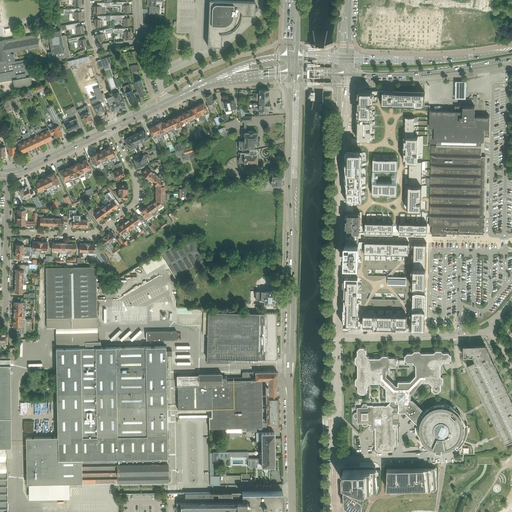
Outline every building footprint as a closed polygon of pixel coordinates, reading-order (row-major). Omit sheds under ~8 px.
[(147,0),(147,6),(150,7),(150,10),(155,10),(159,11),(160,7),(155,6),(155,0),(147,0)] [(221,46),(221,43),(221,33),(223,33),(225,32),(227,32),(229,31),(231,31),(233,30),(234,28),(236,27),(237,26),(238,24),(239,22),(240,20),(240,19),(241,17),(241,15),(255,15),(255,11),(257,9),(258,8),(258,7),(257,7),(257,6),(256,6),(255,6),(255,2),(250,2),(209,0),(208,46),(212,46),(212,47),(212,48),(213,49),(214,49),(215,49),(217,46),(221,46)] [(96,6),(94,6),(94,13),(105,13),(105,7),(111,7),(111,2),(96,3),(96,6)] [(126,2),(111,2),(111,7),(120,7),(120,12),(122,11),(122,12),(130,12),(129,5),(126,5),(126,2)] [(79,8),(74,8),(63,9),(63,14),(72,13),(72,18),(74,18),(74,19),(81,19),(81,11),(79,11),(79,8)] [(103,20),(112,20),(112,15),(97,16),(97,19),(94,19),(94,27),(102,26),(102,25),(104,25),(103,20)] [(122,15),(112,15),(112,20),(120,20),(121,25),(122,25),(123,26),(130,25),(130,18),(127,18),(127,15),(122,15)] [(74,23),(65,25),(66,30),(72,29),(72,33),(76,33),(76,34),(79,33),(84,32),(82,25),(79,25),(79,22),(74,23)] [(106,34),(113,32),(113,28),(112,27),(99,30),(99,34),(97,34),(98,42),(105,40),(105,39),(107,38),(106,34)] [(127,28),(113,28),(113,32),(113,33),(121,33),(121,38),(123,38),(123,39),(131,39),(130,31),(128,31),(127,28)] [(69,57),(66,38),(65,35),(61,36),(60,30),(48,32),(49,37),(41,38),(42,43),(50,42),(51,51),(48,52),(49,61),(69,57)] [(0,81),(13,79),(14,88),(32,85),(30,76),(29,76),(29,74),(30,73),(29,71),(32,70),(31,68),(30,61),(31,61),(30,56),(23,58),(24,60),(15,61),(14,54),(10,53),(10,51),(38,46),(37,39),(37,36),(36,34),(31,35),(6,39),(0,40),(0,70),(0,73),(0,72),(0,81)] [(76,42),(77,47),(79,46),(79,47),(86,46),(85,39),(82,39),(81,36),(68,38),(69,43),(76,42)] [(110,67),(106,57),(101,59),(105,69),(110,67)] [(141,79),(135,81),(140,96),(146,93),(141,79)] [(467,81),(455,81),(455,98),(466,98),(467,81)] [(126,85),(123,87),(127,96),(129,101),(132,99),(132,100),(136,98),(139,97),(136,92),(133,93),(131,88),(128,89),(126,85)] [(97,98),(91,101),(97,114),(104,110),(100,102),(104,101),(99,87),(94,89),(97,98)] [(358,115),(358,139),(371,140),(371,139),(375,140),(375,139),(372,139),(373,129),(375,129),(374,129),(375,129),(376,101),(375,101),(375,102),(373,101),(373,94),(373,91),(372,91),(359,90),(359,99),(358,107),(358,115)] [(123,101),(124,101),(122,96),(121,96),(119,91),(113,94),(113,96),(114,97),(119,107),(125,105),(123,101)] [(382,104),(382,105),(383,105),(386,105),(389,105),(390,105),(393,105),(397,105),(400,105),(401,105),(404,105),(407,105),(408,105),(411,105),(415,105),(418,105),(418,106),(419,106),(419,105),(422,106),(424,106),(425,106),(425,105),(425,102),(425,101),(425,98),(425,94),(425,93),(425,92),(423,92),(422,92),(419,92),(415,92),(412,92),(411,92),(408,92),(405,92),(404,92),(401,92),(397,92),(397,91),(397,92),(394,91),(393,91),(390,91),(387,91),(386,91),(383,91),(382,91),(382,92),(382,93),(382,94),(382,97),(382,100),(382,101),(382,104)] [(208,104),(212,113),(216,111),(212,103),(218,100),(216,95),(213,97),(211,93),(205,96),(209,103),(208,104)] [(113,94),(104,98),(107,103),(110,108),(111,107),(112,110),(119,107),(114,97),(113,96),(113,94)] [(232,110),(237,108),(234,98),(232,99),(231,98),(228,99),(232,110)] [(232,110),(228,99),(225,99),(225,101),(222,101),(225,112),(231,110),(232,110)] [(4,105),(7,112),(13,110),(12,108),(9,100),(5,102),(5,104),(4,105)] [(203,102),(197,105),(203,119),(206,118),(204,115),(208,113),(207,110),(206,108),(203,102)] [(269,108),(269,104),(259,103),(253,103),(252,104),(252,106),(253,107),(253,110),(259,110),(259,114),(266,114),(266,110),(268,110),(268,108),(269,108)] [(87,105),(84,106),(77,110),(79,113),(80,112),(81,113),(80,113),(80,114),(80,115),(81,116),(82,119),(83,118),(86,123),(93,120),(90,115),(91,115),(89,111),(90,111),(87,105)] [(190,109),(183,113),(189,125),(192,124),(191,122),(195,120),(194,118),(195,117),(196,119),(199,117),(201,121),(203,119),(197,105),(191,108),(191,109),(190,109)] [(486,176),(486,166),(486,162),(486,156),(482,156),(482,141),(484,141),(484,136),(486,136),(489,136),(490,121),(490,116),(485,116),(475,116),(475,106),(462,105),(458,105),(455,105),(455,110),(430,110),(430,118),(430,122),(429,134),(429,139),(429,150),(431,150),(431,158),(431,160),(431,178),(430,180),(430,190),(430,194),(430,200),(430,226),(432,226),(432,236),(440,236),(447,236),(447,234),(460,234),(469,234),(484,234),(485,216),(486,178),(486,176)] [(55,121),(48,124),(50,128),(51,129),(52,132),(53,132),(55,136),(56,136),(59,135),(62,133),(59,125),(61,124),(53,106),(49,108),(52,114),(51,115),(53,119),(52,120),(54,119),(55,121)] [(77,121),(78,120),(74,113),(77,111),(75,106),(65,110),(70,120),(63,123),(65,127),(66,126),(68,131),(79,126),(77,121)] [(176,116),(169,119),(176,133),(178,132),(179,132),(177,128),(181,126),(180,124),(181,124),(185,122),(188,128),(190,127),(189,125),(183,113),(177,116),(176,116)] [(404,151),(404,158),(405,158),(405,161),(409,161),(408,210),(421,210),(422,190),(422,161),(417,161),(418,117),(406,116),(405,139),(405,138),(404,145),(405,145),(405,151),(404,151)] [(162,122),(155,125),(162,139),(164,138),(163,135),(167,133),(166,131),(167,130),(168,133),(171,131),(171,133),(172,132),(174,135),(176,134),(176,133),(169,119),(163,122),(162,123),(162,122)] [(39,125),(33,128),(35,133),(40,143),(46,141),(41,129),(39,125)] [(155,125),(149,128),(152,134),(154,139),(158,137),(161,145),(163,144),(161,139),(162,139),(155,125)] [(227,134),(224,126),(218,129),(221,136),(227,134)] [(43,128),(41,129),(46,141),(49,139),(50,139),(51,139),(52,138),(53,138),(47,127),(43,129),(43,128)] [(254,149),(254,147),(256,147),(256,142),(257,142),(257,133),(246,133),(246,128),(242,128),(242,137),(244,137),(244,140),(241,140),(240,141),(239,141),(239,149),(249,149),(254,149)] [(143,131),(138,133),(141,141),(145,139),(145,140),(148,138),(147,136),(145,132),(144,132),(143,131)] [(24,134),(22,135),(24,137),(29,149),(35,146),(29,135),(28,132),(28,133),(25,135),(24,134)] [(32,133),(29,135),(35,146),(40,143),(35,133),(32,134),(32,133)] [(138,133),(132,136),(136,146),(140,144),(139,143),(142,142),(141,141),(138,133)] [(127,140),(126,140),(130,150),(137,147),(136,146),(132,136),(127,138),(127,140)] [(195,139),(198,144),(205,141),(202,136),(195,139)] [(22,139),(18,141),(19,144),(23,152),(23,151),(24,152),(25,151),(26,150),(29,149),(24,137),(21,138),(22,139)] [(10,146),(8,146),(8,149),(9,149),(9,154),(13,154),(13,155),(14,155),(15,154),(18,154),(18,151),(16,151),(16,146),(15,146),(15,144),(13,144),(13,142),(10,142),(10,146)] [(110,146),(104,149),(108,158),(111,165),(112,167),(113,170),(116,168),(114,165),(112,159),(115,157),(114,155),(115,155),(113,150),(112,151),(110,146)] [(176,155),(181,153),(185,152),(185,153),(185,154),(185,156),(182,156),(183,160),(186,159),(195,157),(192,147),(175,152),(176,155)] [(108,158),(104,149),(100,151),(100,150),(97,152),(101,161),(102,164),(106,162),(108,166),(111,165),(108,158)] [(257,162),(257,154),(257,153),(258,153),(258,152),(258,151),(258,150),(257,150),(257,149),(254,149),(249,149),(249,153),(238,153),(238,158),(239,158),(239,162),(242,162),(257,162)] [(346,173),(345,199),(360,200),(361,200),(362,151),(351,151),(346,151),(346,173)] [(92,159),(90,160),(90,161),(92,165),(94,164),(95,164),(95,166),(99,164),(102,170),(105,168),(102,164),(101,161),(97,152),(94,154),(93,153),(91,154),(91,155),(90,155),(92,159)] [(138,165),(138,166),(149,161),(147,157),(148,156),(147,153),(135,159),(136,163),(136,164),(137,165),(138,165)] [(373,158),(373,169),(397,170),(398,170),(398,158),(398,159),(393,159),(393,158),(389,158),(389,159),(385,159),(385,158),(378,158),(378,159),(373,158)] [(90,168),(93,166),(92,165),(90,161),(88,162),(86,159),(85,159),(83,160),(80,162),(85,173),(87,177),(90,176),(90,175),(91,175),(90,173),(89,173),(88,172),(91,170),(90,168)] [(80,162),(73,165),(78,176),(82,174),(85,173),(80,162)] [(153,172),(150,169),(152,167),(149,164),(147,167),(144,171),(143,171),(142,172),(142,173),(147,178),(153,172)] [(78,176),(73,165),(66,168),(70,177),(74,184),(77,183),(75,179),(74,178),(78,176)] [(70,177),(66,168),(63,170),(61,170),(61,171),(60,171),(64,180),(65,182),(69,180),(71,185),(74,184),(70,177)] [(122,168),(115,171),(110,173),(112,176),(114,179),(116,178),(117,179),(119,178),(121,177),(121,176),(125,174),(122,168)] [(59,180),(55,172),(48,175),(52,184),(53,187),(54,187),(56,186),(55,185),(59,183),(58,181),(59,180)] [(153,182),(158,176),(153,172),(147,178),(148,179),(149,179),(150,180),(153,182)] [(282,174),(272,173),(272,180),(271,180),(271,185),(282,186),(282,178),(283,177),(284,175),(282,174)] [(153,182),(153,183),(154,184),(155,184),(157,185),(165,186),(165,182),(162,179),(164,176),(161,174),(158,176),(153,182)] [(52,184),(48,175),(45,176),(45,177),(41,179),(45,187),(47,191),(49,194),(51,193),(49,188),(53,187),(52,184)] [(45,187),(41,179),(35,182),(37,186),(36,186),(37,190),(38,191),(39,190),(40,193),(44,191),(43,188),(45,187)] [(372,182),(372,193),(373,193),(377,193),(377,194),(384,194),(384,193),(389,193),(389,194),(392,194),(392,193),(397,193),(397,194),(398,182),(397,182),(373,182),(372,182)] [(19,190),(18,191),(19,192),(20,193),(21,194),(19,195),(22,201),(31,197),(30,195),(31,194),(31,195),(34,193),(32,191),(30,192),(28,187),(24,189),(23,187),(19,189),(19,190)] [(179,189),(179,193),(181,193),(181,197),(190,194),(185,189),(179,189)] [(120,204),(112,194),(110,191),(107,193),(109,195),(103,200),(107,205),(111,211),(115,208),(116,208),(117,207),(118,206),(116,204),(117,204),(118,203),(119,204),(120,204)] [(39,208),(42,207),(37,197),(33,199),(37,208),(39,208)] [(166,202),(164,200),(156,200),(155,201),(154,201),(153,201),(152,202),(157,209),(163,205),(163,204),(166,202)] [(157,209),(152,202),(149,205),(148,205),(147,205),(147,206),(154,216),(157,214),(158,215),(160,213),(157,209)] [(105,215),(111,211),(107,205),(105,206),(104,205),(101,207),(102,208),(100,209),(105,215)] [(154,216),(147,206),(141,211),(141,212),(142,213),(143,213),(144,215),(146,217),(148,220),(154,216)] [(60,209),(58,209),(56,209),(56,217),(56,225),(63,225),(63,222),(68,222),(68,216),(63,215),(63,216),(59,216),(60,211),(60,209)] [(105,215),(100,209),(94,214),(98,220),(99,220),(100,219),(101,218),(105,215)] [(80,226),(80,219),(80,215),(73,214),(73,210),(69,210),(69,214),(69,219),(73,219),(73,220),(72,220),(72,226),(80,226)] [(344,307),(344,317),(344,326),(361,327),(361,320),(359,320),(361,255),(359,255),(359,246),(363,246),(364,242),(364,241),(359,241),(359,240),(359,235),(359,234),(359,233),(364,233),(364,228),(360,228),(360,212),(352,211),(347,211),(347,215),(345,215),(345,218),(347,218),(346,225),(344,225),(344,229),(346,229),(346,233),(347,233),(347,234),(347,239),(347,240),(347,241),(346,241),(346,262),(351,262),(351,276),(345,276),(345,307),(344,307)] [(87,214),(86,215),(86,219),(80,219),(80,226),(88,227),(88,221),(90,221),(92,219),(88,213),(87,214)] [(39,219),(39,221),(40,221),(40,225),(48,225),(48,217),(44,217),(44,216),(43,216),(43,215),(39,214),(39,219)] [(147,224),(142,218),(140,219),(139,218),(136,214),(135,214),(134,215),(134,216),(130,219),(134,225),(139,232),(140,234),(144,231),(142,228),(141,229),(137,223),(140,221),(144,226),(147,224)] [(25,220),(25,216),(17,216),(17,217),(17,218),(17,219),(17,224),(25,224),(25,225),(37,226),(37,221),(36,221),(36,219),(37,219),(37,217),(34,217),(34,221),(25,220)] [(56,225),(56,217),(48,217),(48,225),(52,225),(53,226),(54,226),(55,225),(56,225)] [(134,225),(130,219),(123,223),(128,230),(130,228),(130,229),(133,227),(132,226),(134,225)] [(128,230),(123,223),(119,226),(118,226),(117,227),(117,228),(120,232),(121,234),(123,232),(127,230),(128,230)] [(112,230),(106,235),(110,242),(116,238),(115,236),(116,235),(112,230)] [(106,235),(99,240),(102,245),(103,244),(105,246),(107,244),(110,249),(113,246),(113,245),(110,242),(106,235)] [(161,252),(161,253),(166,262),(175,278),(193,267),(202,262),(203,260),(203,253),(200,238),(196,237),(187,237),(184,239),(179,241),(176,243),(174,240),(169,243),(171,246),(168,248),(166,245),(160,249),(161,252)] [(40,242),(39,241),(38,241),(37,242),(33,242),(33,247),(31,247),(30,251),(30,253),(40,254),(40,253),(40,242)] [(30,251),(31,247),(31,246),(24,246),(24,244),(22,244),(22,243),(16,242),(16,251),(30,251)] [(60,250),(60,242),(52,242),(52,246),(51,246),(51,248),(52,248),(52,250),(60,250)] [(413,313),(412,320),(413,320),(413,328),(425,328),(427,243),(413,242),(412,249),(414,249),(414,253),(414,274),(414,278),(413,309),(413,313)] [(75,243),(68,243),(67,251),(67,253),(72,253),(72,251),(75,251),(75,249),(77,249),(77,246),(75,246),(75,243)] [(87,244),(87,251),(94,251),(94,252),(100,252),(100,250),(98,250),(98,247),(95,247),(95,244),(91,244),(90,243),(89,243),(88,244),(87,244)] [(145,272),(160,264),(159,262),(160,261),(157,255),(140,264),(145,272)] [(16,269),(16,277),(22,277),(22,272),(26,272),(26,269),(29,269),(29,264),(24,264),(19,264),(19,269),(16,269)] [(98,327),(96,266),(45,268),(48,318),(46,318),(47,328),(98,327)] [(15,282),(15,283),(15,284),(22,285),(26,285),(26,277),(23,277),(22,277),(16,277),(15,281),(15,282)] [(25,292),(25,288),(22,288),(22,285),(15,284),(15,292),(18,292),(18,294),(21,294),(21,292),(23,292),(25,292)] [(256,291),(256,299),(261,299),(264,299),(264,303),(266,303),(274,304),(275,291),(267,291),(266,291),(266,290),(265,290),(264,290),(263,290),(262,290),(261,290),(261,291),(256,291)] [(26,310),(26,302),(23,302),(15,302),(14,303),(14,304),(15,305),(14,310),(26,310)] [(200,309),(178,308),(178,322),(200,323),(200,309)] [(363,317),(363,326),(407,328),(407,315),(407,310),(364,309),(364,315),(364,317),(363,317)] [(14,310),(14,318),(25,318),(26,310),(14,310)] [(277,355),(277,336),(276,313),(266,313),(259,313),(208,311),(207,350),(207,362),(228,363),(229,358),(258,359),(276,359),(276,355),(277,355)] [(13,324),(13,325),(14,326),(20,326),(20,329),(25,329),(25,326),(25,318),(14,318),(14,323),(13,324)] [(146,339),(158,339),(177,339),(177,331),(158,331),(146,331),(146,339)] [(168,465),(166,345),(101,346),(101,341),(98,341),(98,332),(56,332),(57,392),(57,437),(26,437),(26,438),(27,483),(55,483),(55,494),(71,494),(71,483),(117,482),(117,485),(168,484),(168,465)] [(4,334),(0,334),(0,343),(4,343),(4,345),(9,345),(9,343),(8,343),(8,334),(7,334),(6,333),(5,333),(4,334)] [(511,399),(504,383),(491,355),(486,345),(464,345),(464,356),(473,356),(475,361),(468,365),(505,444),(511,440),(511,399)] [(10,347),(10,355),(0,355),(0,359),(15,359),(14,347),(10,347)] [(356,412),(354,414),(354,416),(356,418),(357,418),(357,421),(360,423),(363,423),(363,424),(364,426),(367,426),(368,424),(371,424),(371,426),(373,428),(375,428),(375,433),(375,449),(375,450),(377,452),(378,451),(392,451),(394,449),(394,447),(394,445),(396,445),(396,427),(394,428),(394,424),(394,423),(399,423),(399,412),(405,412),(416,422),(417,423),(419,423),(420,420),(421,417),(423,414),(425,411),(423,409),(422,409),(413,399),(411,399),(411,394),(423,381),(429,381),(431,384),(432,384),(432,390),(434,392),(439,392),(441,389),(441,384),(443,382),(443,377),(441,374),(441,365),(443,362),(443,361),(449,361),(451,359),(451,354),(449,352),(444,352),(442,350),(436,350),(434,352),(422,353),(420,350),(414,350),(412,353),(407,353),(405,355),(405,360),(407,362),(413,362),(413,363),(416,365),(416,375),(410,381),(398,381),(398,385),(396,385),(387,376),(387,370),(389,367),(389,366),(395,366),(397,364),(397,360),(395,357),(390,357),(388,355),(382,355),(380,357),(370,358),(368,355),(367,355),(367,349),(364,347),(360,347),(358,349),(358,354),(355,357),(356,362),(358,364),(358,376),(356,378),(356,384),(358,386),(358,391),(361,393),(365,393),(367,391),(367,385),(368,385),(371,382),(381,382),(386,388),(387,400),(390,400),(391,402),(387,406),(373,406),(373,405),(368,405),(366,404),(364,404),(362,405),(362,407),(359,407),(357,409),(357,412),(356,412)] [(174,353),(174,364),(188,364),(188,352),(174,353)] [(11,359),(0,359),(0,511),(8,511),(7,448),(11,448),(11,359)] [(238,427),(246,427),(256,426),(280,426),(280,425),(280,423),(280,422),(281,422),(281,421),(281,420),(280,420),(280,419),(280,416),(280,415),(280,414),(280,413),(280,412),(280,408),(280,396),(278,395),(278,390),(280,390),(280,388),(278,388),(278,385),(278,376),(278,372),(277,372),(277,371),(255,371),(255,372),(243,372),(243,377),(222,377),(222,373),(199,373),(199,375),(195,375),(177,375),(178,409),(211,408),(211,414),(209,414),(209,428),(238,427)] [(419,423),(418,428),(419,432),(420,436),(422,440),(425,444),(428,447),(432,449),(436,450),(439,451),(442,451),(442,446),(445,446),(447,446),(450,445),(451,448),(452,449),(455,447),(457,449),(461,446),(464,442),(466,438),(468,433),(468,429),(468,424),(465,425),(464,421),(458,422),(457,420),(456,417),(454,415),(452,414),(455,409),(455,408),(452,406),(448,405),(444,404),(440,404),(435,405),(432,406),(428,408),(425,411),(423,414),(421,417),(420,420),(419,423)] [(274,441),(274,432),(267,432),(256,432),(257,440),(261,440),(261,441),(274,441)] [(274,443),(274,441),(261,441),(261,449),(275,449),(274,443)] [(275,456),(275,449),(261,449),(261,453),(261,455),(261,458),(275,458),(275,456)] [(262,462),(275,462),(275,458),(261,458),(249,458),(249,467),(257,467),(257,463),(262,463),(262,462)] [(346,468),(345,482),(347,483),(347,491),(346,490),(345,491),(346,504),(348,505),(349,506),(357,511),(361,505),(361,500),(431,499),(431,493),(437,492),(434,466),(380,467),(381,468),(381,469),(381,470),(378,470),(376,470),(376,469),(375,468),(374,468),(374,467),(373,467),(346,468)] [(214,477),(210,477),(210,486),(220,486),(220,477),(214,477)] [(282,511),(283,491),(242,491),(210,492),(185,493),(185,497),(190,497),(241,496),(241,494),(245,494),(249,497),(249,502),(237,502),(182,503),(177,503),(176,511),(282,511)]
